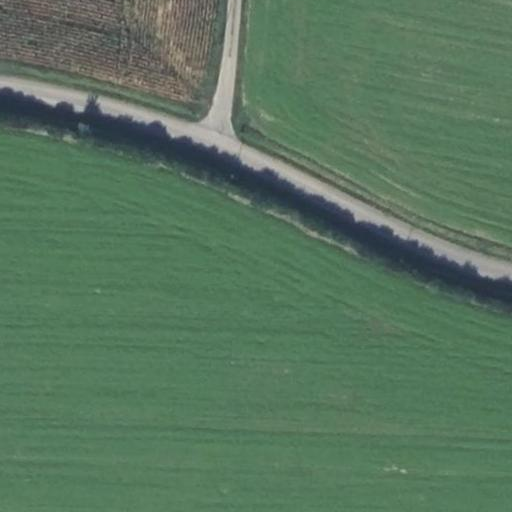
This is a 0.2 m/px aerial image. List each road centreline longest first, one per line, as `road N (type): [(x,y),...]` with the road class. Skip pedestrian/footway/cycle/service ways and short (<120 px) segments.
road 1 (unclassified): [(216,146),(511,279)]
road 2 (unclassified): [(0,87),(216,146)]
road 3 (unclassified): [(236,0),(216,146)]
